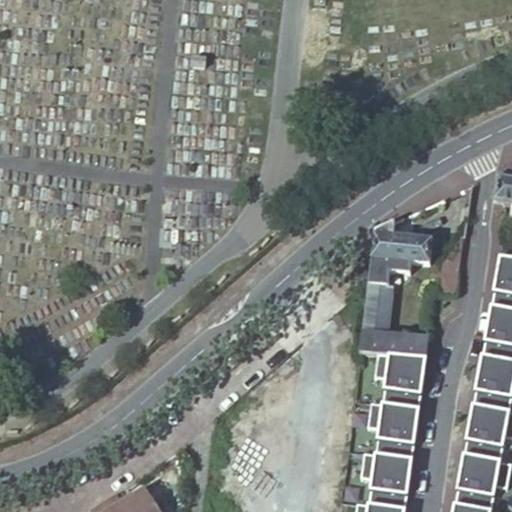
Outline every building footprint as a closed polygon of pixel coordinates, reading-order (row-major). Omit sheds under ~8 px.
[(511,204),(511,171),(498,177),(496,202),(497,202),(511,204)] [(463,239),(466,222),(458,221),(455,237),(463,239)] [(395,241),(396,224),(373,235),(366,290),(386,291),(388,277),(407,279),(408,267),(428,270),(425,295),(430,296),(454,299),(461,249),(395,241)] [(511,260),(498,258),(489,308),(511,311),(511,260)] [(361,334),(358,357),(375,358),(423,362),(430,299),(410,297),(406,337),(361,334)] [(511,311),(489,308),(480,358),(511,363),(511,311)] [(423,362),(375,358),(372,381),(384,382),(380,408),(417,413),(423,362)] [(511,363),(480,358),(471,408),(508,414),(511,390),(511,363)] [(380,408),(369,406),(365,431),(377,432),(373,458),(410,463),(417,413),(380,408)] [(511,414),(508,414),(471,408),(463,459),(499,464),(504,438),(511,439),(511,414)] [(373,458),(362,457),(359,481),(370,483),(367,509),(389,511),(403,511),(410,463),(373,458)] [(499,464),(463,459),(454,509),(473,511),(490,511),(495,488),(506,490),(510,466),(499,464)] [(118,509),(113,499),(108,502),(100,507),(102,511),(153,511),(143,493),(118,509)]
